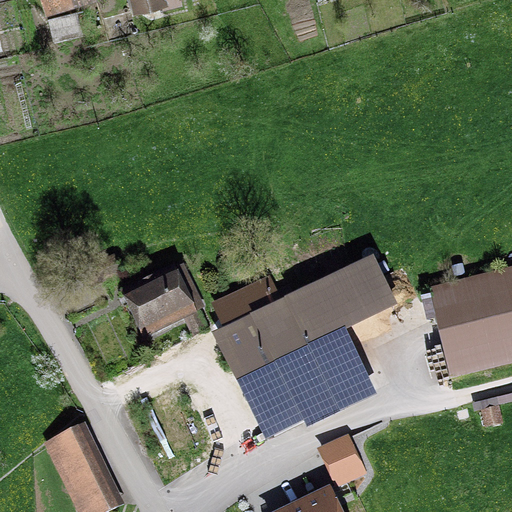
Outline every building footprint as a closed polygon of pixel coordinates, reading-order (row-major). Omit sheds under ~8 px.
[(45,0),(49,10),(85,0),(45,0)] [(371,265),(223,337),(266,423),(300,406),(309,423),(368,394),(340,337),(393,311),(371,265)] [(141,297),(130,302),(146,334),(190,312),(189,308),(199,304),(190,287),(186,286),(178,270),(137,290),(141,297)] [(511,271),(428,293),(450,379),(511,362),(511,271)] [(93,451),(81,427),(49,443),(83,511),(109,511),(116,509),(89,453),(93,451)] [(322,451),(338,482),(362,470),(346,439),(322,451)] [(329,511),(321,496),(290,511),(329,511)]
